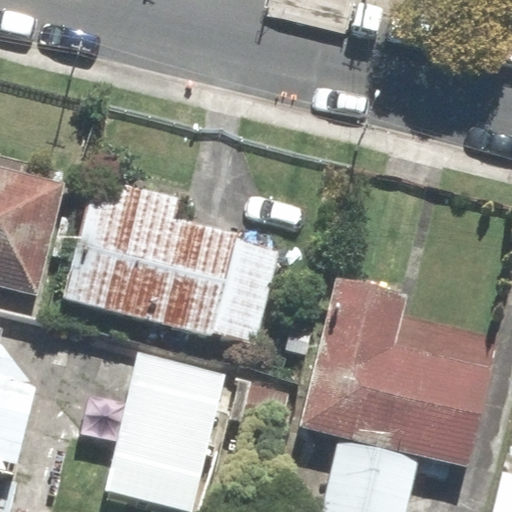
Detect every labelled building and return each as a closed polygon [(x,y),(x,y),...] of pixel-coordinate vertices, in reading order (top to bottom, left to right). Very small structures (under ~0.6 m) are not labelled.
[(53,195),(0,182),(0,297),(28,304),(53,195)] [(98,214),(83,211),(58,311),(250,358),(274,261),(170,235),(176,210),(103,192),(98,214)] [(495,334),(326,297),(293,444),(331,452),(316,511),(402,511),(410,475),(461,486),(495,334)] [(285,400),(127,364),(104,463),(218,489),(232,430),(276,440),(285,400)] [(0,395),(0,511),(6,511),(30,402),(0,395)]
